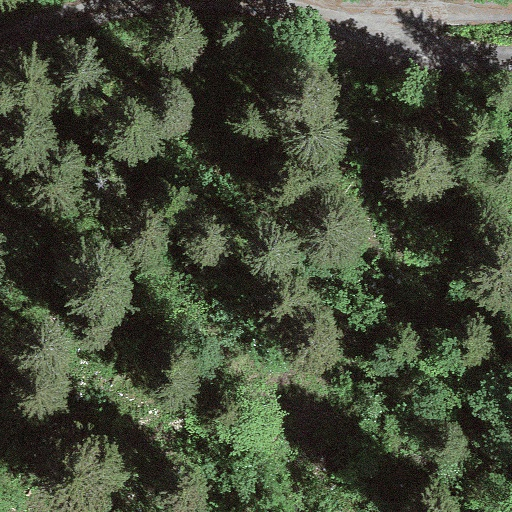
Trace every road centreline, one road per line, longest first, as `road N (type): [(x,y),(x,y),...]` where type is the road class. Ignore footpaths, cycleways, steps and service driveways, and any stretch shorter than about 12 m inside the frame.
road 1 (track): [(276,0),(511,10)]
road 2 (track): [(511,63),(390,49),(366,34),(361,7)]
road 3 (track): [(0,41),(138,0)]
